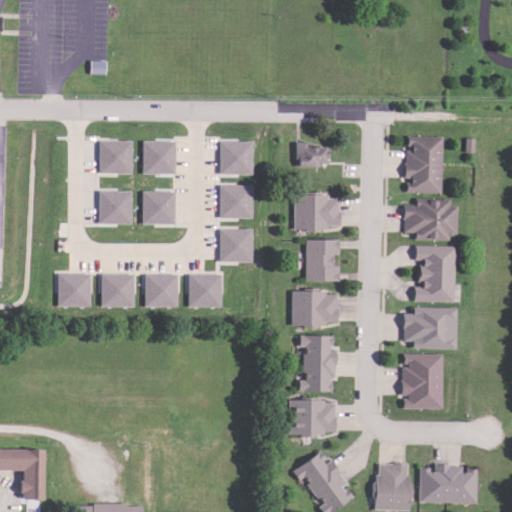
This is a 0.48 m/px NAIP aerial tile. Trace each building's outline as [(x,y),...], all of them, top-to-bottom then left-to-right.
[(439,133),(402,132),(401,174),(403,175),(403,189),(438,190),(439,133)] [(96,170),(128,170),(128,137),(96,137),(96,170)] [(138,170),(171,171),(171,137),(138,137),(138,170)] [(215,170),(249,171),(249,138),(216,137),(215,170)] [(292,163),(323,162),(323,144),(302,144),(302,139),(291,139),(292,163)] [(215,214),(249,215),(249,182),(216,181),(215,214)] [(128,188),(95,187),(94,220),(127,221),(128,188)] [(171,222),(172,187),(138,187),(137,221),(171,222)] [(290,226),(323,226),(323,222),(335,222),(335,192),(290,192),(290,226)] [(445,237),(445,229),(453,229),(453,203),(446,203),(446,196),(411,196),(411,202),(399,201),(399,228),(410,229),(410,236),(445,237)] [(249,226),(216,225),(215,258),(248,259),(249,226)] [(300,278),(334,279),(335,263),(329,263),(329,251),(334,251),(335,236),(301,236),(300,278)] [(452,243),(410,241),(409,256),(415,256),(414,281),(409,281),(408,297),(450,299),(452,243)] [(53,303),(87,303),(87,270),(53,270),(53,303)] [(98,270),(97,303),(130,304),(130,270),(98,270)] [(141,304),(174,303),(174,270),(140,271),(141,304)] [(217,270),(184,271),(184,304),(217,303),(217,270)] [(287,323),(333,322),(332,291),(322,291),(322,288),(286,288),(287,323)] [(452,304),(407,303),(407,310),(398,310),(398,337),(407,338),(407,345),(451,346),(452,304)] [(328,389),(328,376),(331,376),(332,346),(328,346),(328,333),(295,332),(294,343),(300,343),(299,377),(294,377),(293,388),(328,389)] [(439,351),(398,350),(397,394),(398,394),(398,405),(438,405),(439,351)] [(285,431),(331,432),(331,397),(285,397),(285,431)] [(0,448),(0,469),(17,469),(17,496),(39,496),(39,448),(0,448)] [(320,511),(348,494),(340,483),(343,481),(327,457),(323,459),(315,448),(287,467),(294,478),(300,474),(317,501),(313,504),(318,511),(320,511)] [(405,461),(375,460),(374,472),(370,472),(369,507),(404,507),(405,461)] [(472,466),(459,466),(459,462),(429,462),(429,465),(415,465),(415,499),(471,500),(472,466)] [(137,511),(138,500),(69,502),(69,511),(137,511)]
